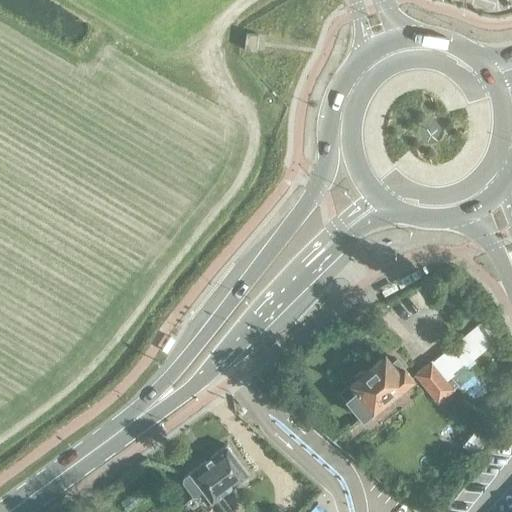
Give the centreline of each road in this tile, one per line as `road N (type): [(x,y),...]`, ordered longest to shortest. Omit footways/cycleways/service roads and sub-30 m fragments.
road 1 (primary): [(368,53),(333,101),(319,185),(144,412)]
road 2 (primary): [(144,412),(226,355),(304,267)]
road 3 (primary): [(9,511),(144,412)]
road 4 (primary): [(376,77),(351,126),(352,154),(374,195)]
road 5 (primary): [(495,83),(473,83),(420,59),(376,77)]
road 6 (primary): [(374,195),(456,193),(490,165)]
